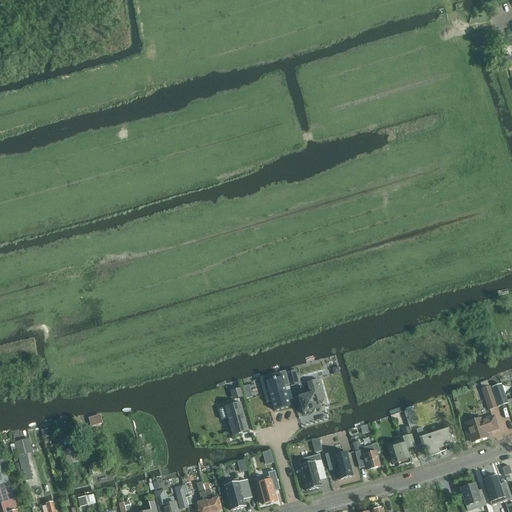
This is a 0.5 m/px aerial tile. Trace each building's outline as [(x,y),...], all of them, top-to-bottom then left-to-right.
[(294,371),(286,373),(289,386),(290,387),(291,387),(298,385),(294,371)] [(273,381),(266,383),(275,411),(290,407),(284,387),(289,386),(286,373),(285,372),(280,373),(281,378),(275,380),(275,379),(273,380),(273,381)] [(322,414),(320,406),(327,404),(321,383),(310,386),(313,395),(301,398),(302,401),(301,401),(303,409),(306,418),(322,414)] [(508,404),(501,385),(492,388),(498,407),(508,404)] [(489,410),(497,408),(490,387),(482,390),(489,410)] [(233,437),(248,432),(240,403),(225,408),(219,410),(222,421),(228,419),(233,437)] [(404,412),(409,428),(420,424),(415,408),(404,412)] [(96,417),(87,419),(90,429),(99,427),(96,417)] [(471,438),(472,443),(488,438),(486,433),(490,431),(490,432),(498,429),(494,417),(482,421),(482,419),(480,420),(479,418),(472,420),(472,422),(466,424),(467,426),(464,427),(468,439),(471,438)] [(409,427),(402,429),(404,436),(411,434),(409,427)] [(41,430),(43,438),(49,436),(47,429),(41,430)] [(439,452),(446,450),(446,448),(448,447),(450,451),(457,448),(451,429),(425,437),(422,429),(416,430),(423,450),(426,449),(429,457),(440,454),(439,452)] [(411,463),(407,450),(416,447),(412,435),(402,438),(404,444),(388,450),(393,465),(398,464),(399,467),(390,470),(411,463)] [(16,442),(18,456),(21,470),(23,470),(25,482),(33,479),(29,466),(30,465),(27,454),(32,453),(29,439),(16,442)] [(359,442),(353,444),(355,453),(362,451),(359,442)] [(373,446),(363,449),(365,455),(363,455),(367,466),(368,471),(380,468),(377,454),(381,453),(377,444),(372,446),(373,446)] [(0,445),(0,487),(10,485),(0,445)] [(143,449),(149,467),(153,465),(148,447),(143,449)] [(63,451),(66,465),(79,462),(75,448),(63,451)] [(336,469),(340,481),(354,477),(348,454),(334,457),(333,454),(326,456),(330,471),(336,469)] [(320,455),(298,461),(306,491),(306,492),(322,487),(321,487),(318,477),(325,475),(319,456),(320,456),(320,455)] [(505,477),(506,482),(511,480),(509,475),(511,474),(509,466),(502,469),(505,477)] [(269,481),(255,484),(261,507),(277,502),(273,490),(278,489),(273,471),(267,473),(269,481)] [(497,477),(483,482),(491,506),(511,499),(507,486),(501,489),(500,485),(497,477)] [(238,480),(223,484),(231,511),(245,508),(242,497),(250,495),(247,481),(239,483),(238,480)] [(154,490),(155,494),(154,494),(159,511),(177,511),(175,503),(164,506),(160,492),(159,492),(157,482),(149,484),(151,491),(154,490)] [(483,497),(481,491),(477,492),(475,485),(461,490),(466,507),(474,505),(475,508),(481,506),(480,503),(479,499),(483,497)] [(210,491),(205,493),(209,511),(222,511),(218,498),(212,500),(210,491)] [(209,511),(205,493),(199,494),(202,503),(195,504),(197,511),(209,511)] [(184,494),(177,495),(181,510),(188,508),(187,506),(185,498),(184,494)] [(444,511),(443,506),(439,507),(435,494),(423,499),(426,511),(444,511)] [(93,495),(86,497),(88,505),(95,503),(93,495)] [(86,497),(77,499),(80,508),(88,506),(88,505),(86,497)] [(16,500),(2,502),(4,511),(18,509),(16,500)] [(156,511),(154,502),(149,504),(151,511),(148,511),(156,511)]
